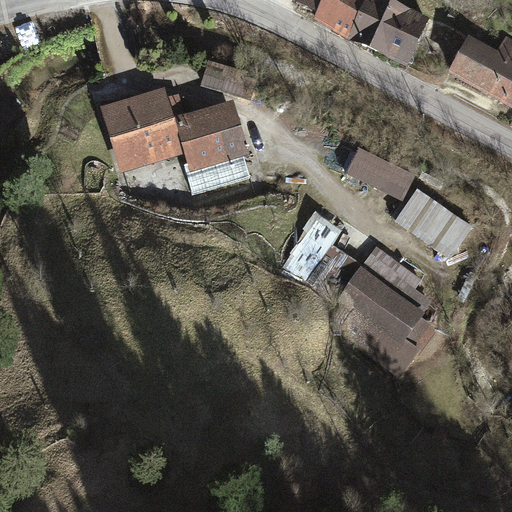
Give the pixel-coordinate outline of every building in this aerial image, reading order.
[(314,26),(409,74),(434,26),(383,0),(279,0),(317,19),(314,26)] [(469,42),(449,78),(511,112),(511,46),(503,42),(495,56),(469,42)] [(202,89),(248,107),(257,84),(211,66),(202,89)] [(164,95),(99,114),(118,180),(182,162),(192,199),(251,182),(231,111),(185,124),(178,102),(167,105),(164,95)] [(383,186),(367,207),(448,266),(473,232),(419,193),(413,200),(394,185),(390,191),(383,186)] [(315,220),(276,273),(301,291),(307,283),(415,362),(435,335),(419,324),(432,307),(369,260),(359,273),(328,249),(337,236),(315,220)] [(369,355),(391,374),(398,366),(375,347),(369,355)] [(445,442),(429,435),(425,445),(441,452),(445,442)]
